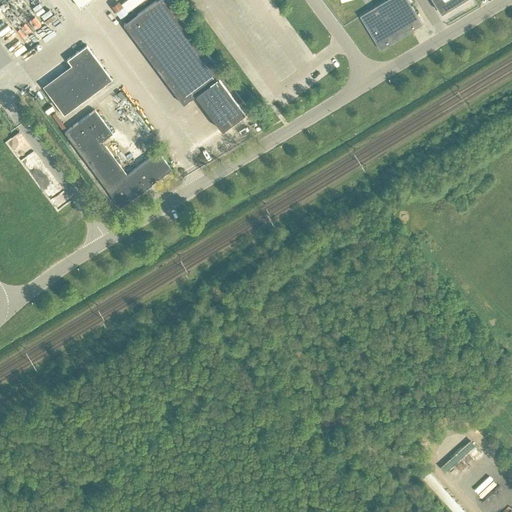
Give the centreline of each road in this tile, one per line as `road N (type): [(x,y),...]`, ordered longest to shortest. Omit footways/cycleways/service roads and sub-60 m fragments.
road 1 (unclassified): [(106,239),(373,80)]
road 2 (unclassified): [(106,239),(0,95)]
road 3 (unclassified): [(373,80),(505,0)]
road 4 (unclassified): [(0,305),(106,239)]
